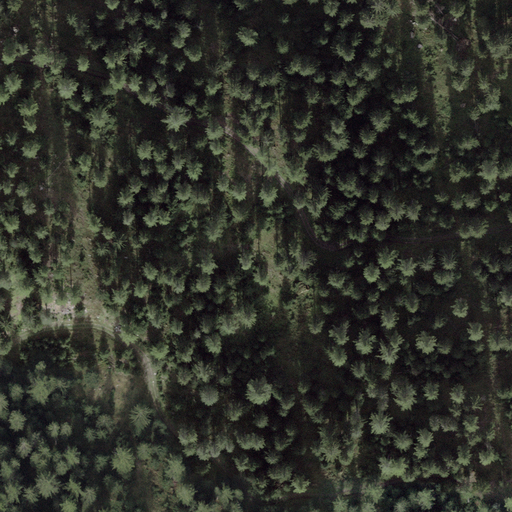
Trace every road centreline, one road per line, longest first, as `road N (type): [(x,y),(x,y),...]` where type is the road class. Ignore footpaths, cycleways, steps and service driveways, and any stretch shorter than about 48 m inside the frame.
road 1 (track): [(511,488),(447,476),(324,499),(258,502),(215,459),(182,443),(153,398),(151,363),(112,330),(73,325),(31,335),(0,356)]
road 2 (track): [(0,55),(100,72),(184,121),(235,133),(300,206),(317,243),(434,240),(511,224)]
